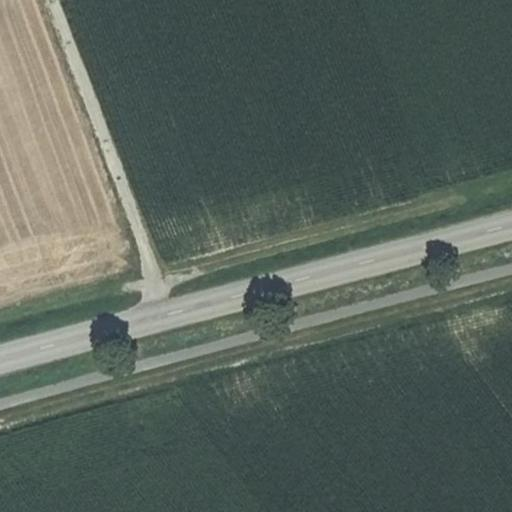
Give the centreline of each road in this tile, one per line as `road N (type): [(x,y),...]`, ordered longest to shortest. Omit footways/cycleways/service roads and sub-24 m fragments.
road 1 (tertiary): [(511,219),(0,358)]
road 2 (track): [(58,0),(174,310)]
